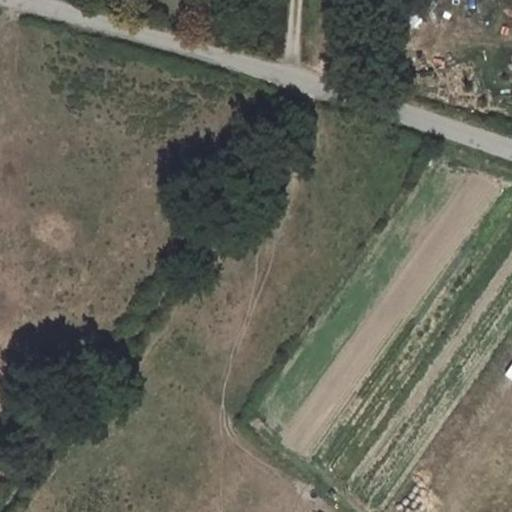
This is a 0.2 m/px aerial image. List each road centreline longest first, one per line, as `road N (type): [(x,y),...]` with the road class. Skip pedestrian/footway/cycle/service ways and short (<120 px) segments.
road 1 (unclassified): [(16,0),(511,154)]
road 2 (track): [(289,85),(223,221),(2,511)]
